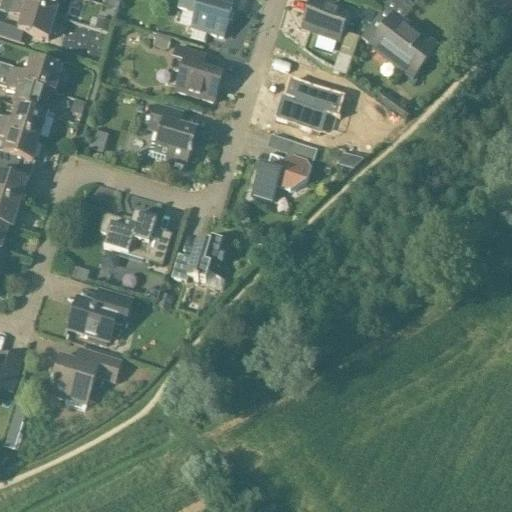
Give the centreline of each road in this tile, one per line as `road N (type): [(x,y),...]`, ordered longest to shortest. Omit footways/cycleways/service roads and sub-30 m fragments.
road 1 (residential): [(281,0),(219,198),(92,177),(78,182),(31,325),(0,324)]
road 2 (track): [(0,487),(141,413)]
road 3 (track): [(252,511),(170,416),(141,413)]
